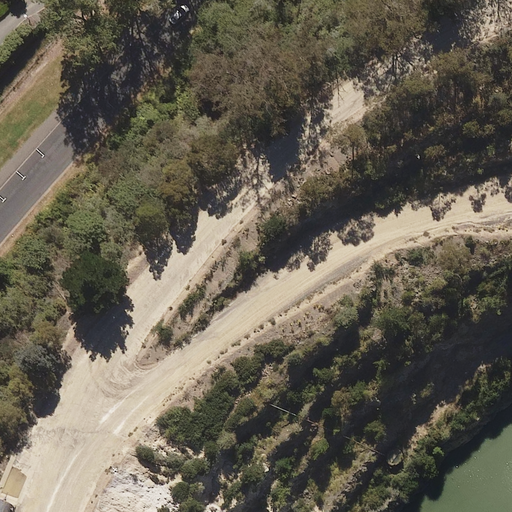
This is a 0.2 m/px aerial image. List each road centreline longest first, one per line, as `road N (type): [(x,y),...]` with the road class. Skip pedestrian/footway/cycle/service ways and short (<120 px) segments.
road 1 (track): [(50,511),(77,419),(131,319),(289,144),(503,0)]
road 2 (track): [(53,502),(85,452),(142,393),(338,245),(427,211),(511,192)]
road 3 (tertiary): [(191,0),(0,219)]
road 4 (track): [(409,444),(448,399),(511,351)]
